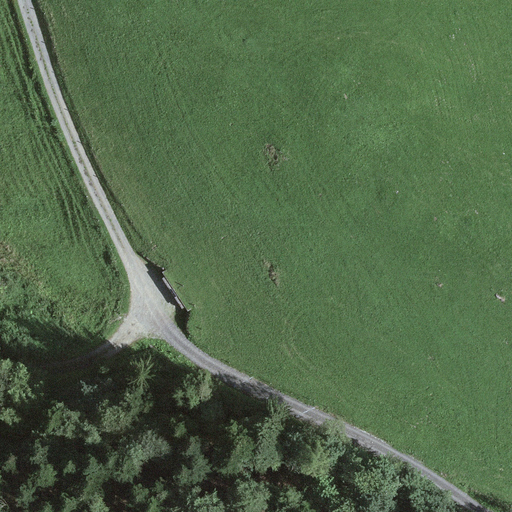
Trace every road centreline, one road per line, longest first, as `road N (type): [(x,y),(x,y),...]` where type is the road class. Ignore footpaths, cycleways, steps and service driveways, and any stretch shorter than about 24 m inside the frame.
road 1 (track): [(25,0),(56,105),(148,314),(111,349),(86,358),(0,366)]
road 2 (track): [(148,314),(195,355),(495,511)]
